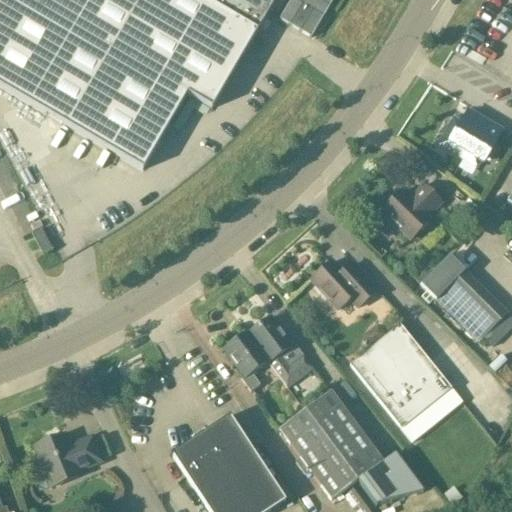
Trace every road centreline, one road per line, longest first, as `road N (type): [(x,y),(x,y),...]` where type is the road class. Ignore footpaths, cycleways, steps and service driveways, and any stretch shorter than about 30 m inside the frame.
road 1 (unclassified): [(0,372),(77,341),(182,279),(274,205),(357,115),(435,0)]
road 2 (unknown): [(295,182),(476,379)]
road 3 (unknown): [(357,115),(462,197),(488,223),(511,270)]
